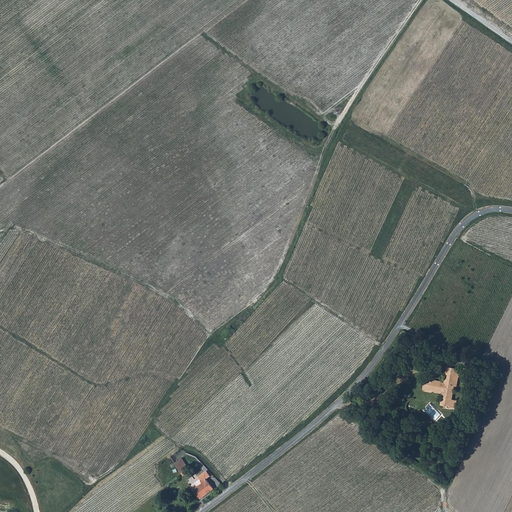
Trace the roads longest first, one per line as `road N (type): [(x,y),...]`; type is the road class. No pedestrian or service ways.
road 1 (unclassified): [(199,511),(285,448),(368,370),(463,223),(492,208),(511,210)]
road 2 (track): [(229,489),(199,453),(153,420),(211,336),(182,305),(150,287),(13,227)]
road 3 (track): [(211,336),(270,284),(353,98),(421,0)]
road 4 (track): [(444,511),(444,494),(334,405)]
road 5 (track): [(399,325),(511,368)]
